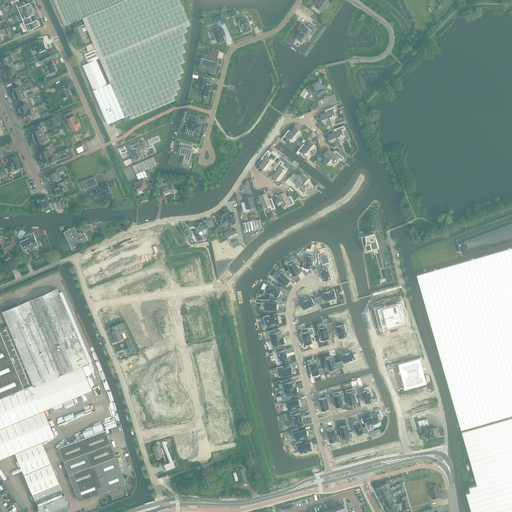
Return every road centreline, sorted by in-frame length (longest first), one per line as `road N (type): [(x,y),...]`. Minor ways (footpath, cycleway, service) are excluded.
road 1 (unclassified): [(73,256),(136,227),(218,207),(280,122)]
road 2 (unclassified): [(441,454),(443,417),(391,240)]
road 3 (unclassified): [(130,181),(51,0)]
road 4 (residential): [(300,0),(276,29),(231,49),(207,141)]
road 5 (residential): [(39,0),(103,145)]
road 6 (residential): [(180,340),(160,266),(87,295)]
